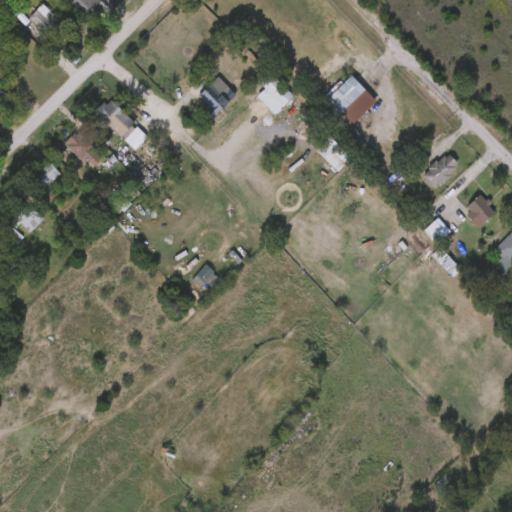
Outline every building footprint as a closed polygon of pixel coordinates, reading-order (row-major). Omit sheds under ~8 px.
[(0,0),(15,0),(24,9),(15,18),(0,2),(0,0)] [(100,0),(83,16),(67,0),(100,0)] [(38,9),(45,15),(49,10),(70,29),(56,43),(29,17),(38,9)] [(205,86),(207,87),(211,84),(223,95),(229,89),(235,94),(213,117),(207,111),(209,109),(207,106),(209,104),(199,95),(196,97),(189,90),(212,66),(218,72),(205,86)] [(358,107),(344,119),(326,100),(352,74),(365,88),(352,101),(358,107)] [(0,82),(6,87),(4,89),(9,93),(6,96),(8,97),(0,103),(0,82)] [(112,99),(134,121),(121,135),(96,110),(103,102),(107,105),(112,99)] [(92,132),(99,139),(92,147),(103,157),(94,167),(82,157),(80,159),(67,146),(68,145),(65,142),(74,131),(78,134),(80,132),(85,136),(90,130),(92,132)] [(447,155),(454,164),(452,166),(454,169),(447,175),(449,177),(440,185),(439,183),(432,189),(429,185),(426,188),(421,181),(422,179),(420,176),(427,170),(425,168),(442,155),(443,158),(447,155)] [(49,161),(60,173),(42,190),(31,178),(38,172),(36,170),(42,165),(43,167),(49,161)] [(0,197),(8,189),(30,212),(34,208),(42,217),(29,230),(21,222),(14,229),(23,238),(16,244),(0,228),(0,197)] [(481,194),(487,200),(489,199),(493,203),(489,206),(494,212),(482,222),(481,221),(476,225),(467,215),(471,211),(467,206),(481,194)] [(429,226),(446,242),(434,253),(428,248),(421,257),(402,239),(411,230),(412,232),(419,226),(423,231),(429,226)] [(511,269),(510,267),(504,274),(494,265),(502,257),(494,249),(511,231),(511,269)]
